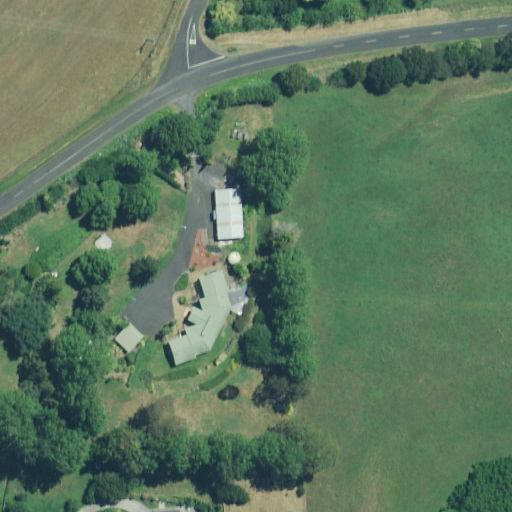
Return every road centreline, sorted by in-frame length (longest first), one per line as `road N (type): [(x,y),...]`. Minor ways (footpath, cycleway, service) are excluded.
road 1 (unclassified): [(194,82),(336,48),(511,26)]
road 2 (unclassified): [(0,211),(122,121),(194,82)]
